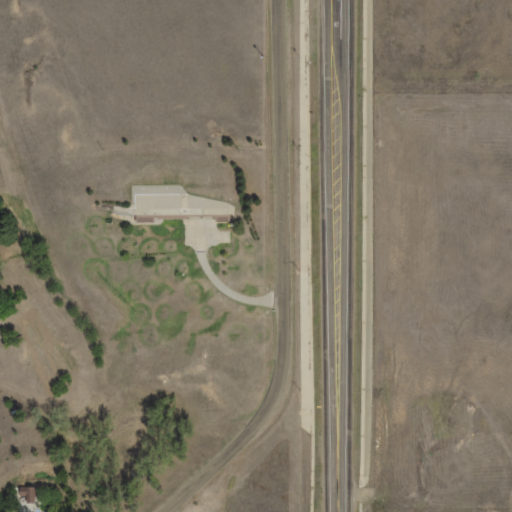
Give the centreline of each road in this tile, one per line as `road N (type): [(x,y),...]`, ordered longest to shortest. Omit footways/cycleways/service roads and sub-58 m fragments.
road 1 (residential): [(283,0),(280,372),(252,428),(162,511)]
road 2 (primary): [(338,511),(337,0)]
